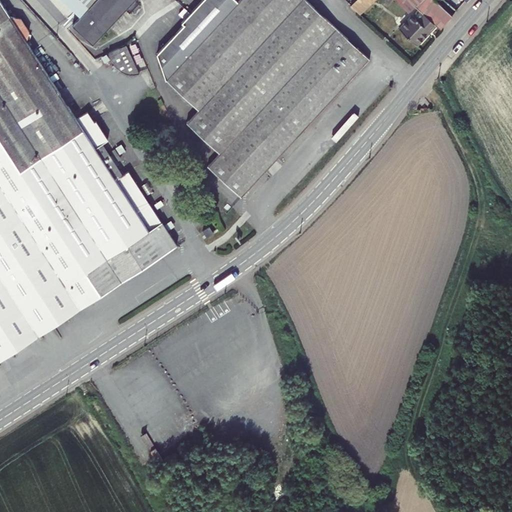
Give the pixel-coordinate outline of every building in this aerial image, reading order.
[(95,0),(72,25),(92,44),(125,8),(126,10),(130,10),(136,4),(135,0),(95,0)] [(367,61),(303,0),(198,0),(179,20),(181,22),(153,50),(161,76),(194,108),(181,120),(214,152),(202,164),(235,196),(367,61)] [(354,0),(349,5),(357,13),(369,0),(354,0)] [(394,0),(408,12),(414,6),(435,25),(439,28),(451,15),(434,0),(394,0)] [(0,355),(175,243),(126,167),(120,170),(98,136),(104,132),(92,115),(105,107),(99,97),(72,113),(24,41),(26,34),(14,16),(7,15),(0,4),(0,355)] [(435,25),(414,6),(408,12),(412,16),(399,29),(416,44),(435,25)] [(131,74),(138,74),(126,45),(108,52),(111,59),(119,69),(123,72),(131,74)] [(213,227),(209,220),(201,224),(205,231),(213,227)]
